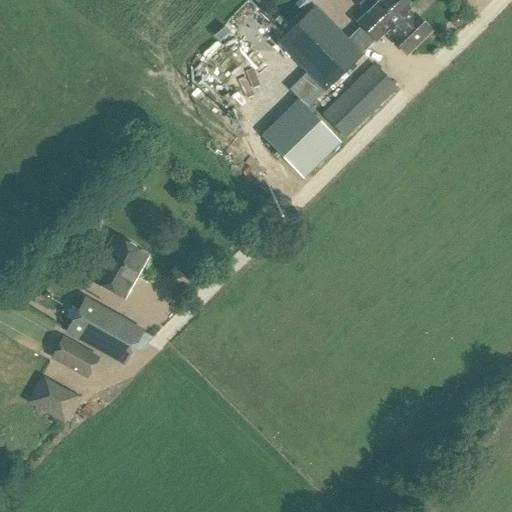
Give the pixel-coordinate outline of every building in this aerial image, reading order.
[(310,0),(299,0),(294,5),(302,12),(312,2),(310,0)] [(360,26),(345,41),(359,55),(374,40),(375,41),(384,32),(390,38),(389,38),(406,55),(407,54),(411,50),(430,31),(413,14),(413,15),(407,9),(408,8),(407,8),(399,0),(364,0),(361,4),(361,8),(361,9),(366,14),(359,22),(357,23),(360,26)] [(313,9),(279,43),(325,90),(360,56),(313,9)] [(459,15),(454,15),(451,19),(451,24),(454,27),(459,27),(463,23),(462,18),(459,15)] [(375,63),(323,114),(345,140),(398,88),(375,63)] [(300,100),(265,133),(308,179),(341,144),(300,100)] [(113,242),(91,282),(123,300),(145,260),(113,242)] [(84,299),(67,330),(125,363),(143,332),(84,299)] [(63,338),(52,357),(87,376),(98,357),(63,338)] [(50,380),(38,405),(74,421),(85,395),(50,380)]
